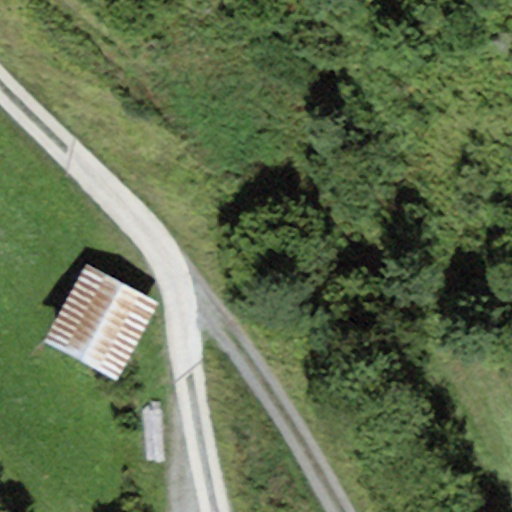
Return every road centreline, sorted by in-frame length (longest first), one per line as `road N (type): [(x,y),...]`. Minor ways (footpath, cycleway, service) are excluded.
road 1 (track): [(174,280),(271,400),(341,511)]
road 2 (track): [(174,280),(127,212),(0,85)]
road 3 (track): [(174,280),(218,511)]
